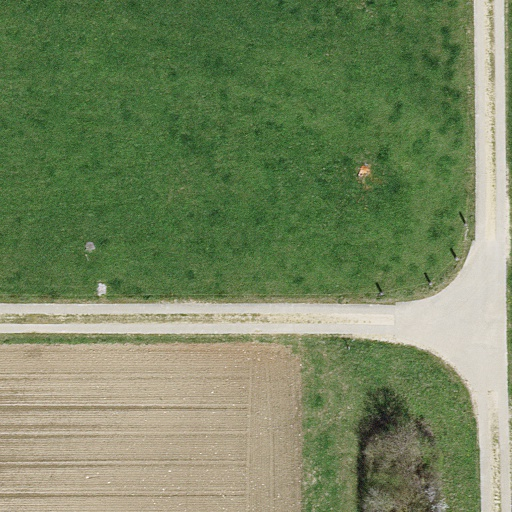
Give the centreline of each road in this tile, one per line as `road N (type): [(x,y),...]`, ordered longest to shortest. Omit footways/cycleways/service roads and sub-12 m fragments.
road 1 (track): [(489,511),(480,0)]
road 2 (track): [(482,324),(0,322)]
